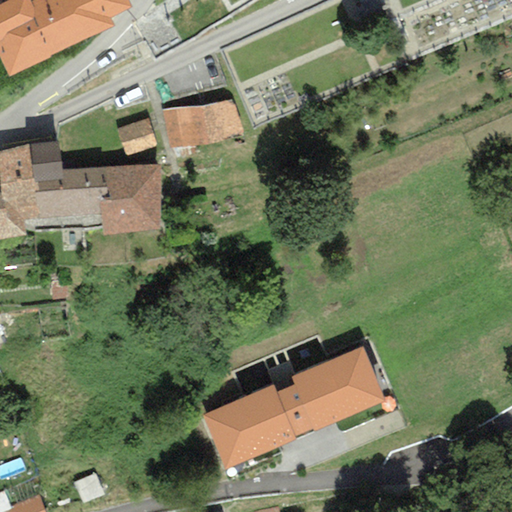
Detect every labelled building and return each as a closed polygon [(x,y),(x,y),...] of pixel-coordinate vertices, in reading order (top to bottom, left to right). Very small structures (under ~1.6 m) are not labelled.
[(29,0),(11,0),(0,5),(0,58),(9,78),(51,59),(49,56),(114,26),(110,18),(132,8),(127,0),(35,0),(31,2),(29,0)] [(231,100),(201,107),(209,144),(244,135),(231,100)] [(201,107),(163,111),(169,149),(209,144),(201,107)] [(115,131),(125,157),(157,145),(147,119),(115,131)] [(57,142),(30,145),(33,183),(58,181),(63,180),(62,170),(57,142)] [(30,145),(0,151),(0,238),(25,234),(37,232),(33,183),(30,145)] [(159,164),(105,166),(109,199),(100,200),(102,226),(103,235),(159,230),(159,164)] [(109,199),(105,166),(62,170),(63,180),(58,181),(63,229),(102,226),(100,200),(109,199)] [(58,181),(33,183),(37,232),(63,229),(58,181)] [(273,385),(202,415),(225,470),(295,440),(293,436),(311,429),(312,433),(385,402),(362,348),(290,378),(293,385),(276,392),(273,385)] [(69,485),(80,507),(104,495),(93,474),(69,485)] [(2,494),(0,494),(0,511),(5,511),(10,510),(2,494)]
